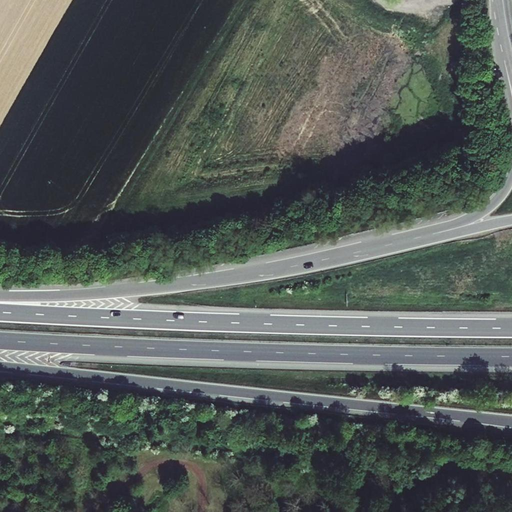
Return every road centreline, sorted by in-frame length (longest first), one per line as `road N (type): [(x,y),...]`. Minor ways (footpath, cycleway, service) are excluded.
road 1 (motorway): [(0,368),(511,422)]
road 2 (motorway): [(0,340),(511,358)]
road 3 (motorway): [(511,329),(0,312)]
road 4 (motorway): [(382,243),(112,292),(0,296)]
road 5 (track): [(96,511),(161,463),(205,480),(207,511)]
road 6 (motorway): [(511,171),(475,214),(382,243)]
road 7 (motorway): [(511,220),(382,243)]
